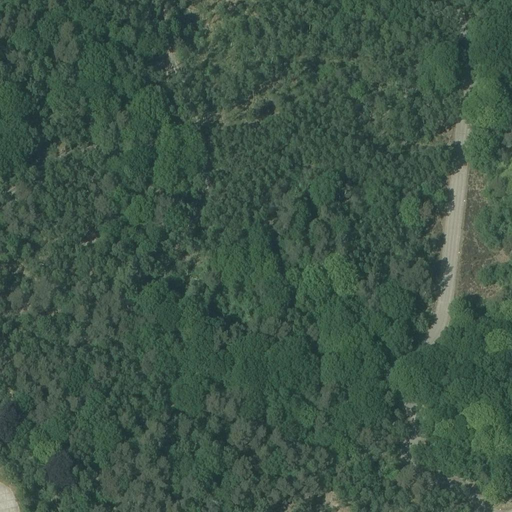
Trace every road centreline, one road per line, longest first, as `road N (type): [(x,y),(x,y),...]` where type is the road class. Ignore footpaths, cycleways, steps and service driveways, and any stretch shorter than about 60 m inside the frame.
road 1 (track): [(145,0),(166,31),(206,147),(199,213),(122,269),(0,269)]
road 2 (track): [(0,338),(67,511)]
